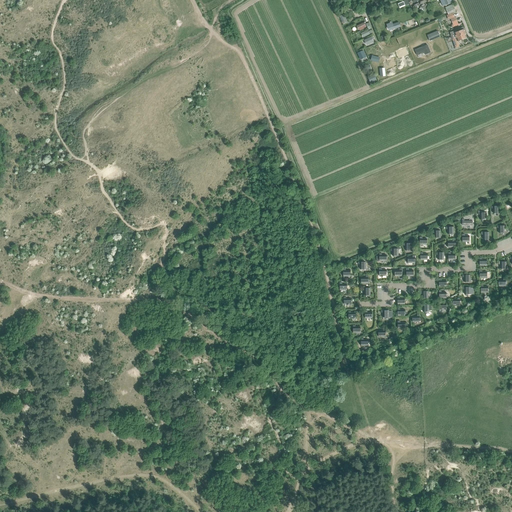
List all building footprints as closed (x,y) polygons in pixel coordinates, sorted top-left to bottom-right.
[(419,9),(421,12),(427,6),(425,3),(420,7),(421,7),(419,9)] [(451,7),(446,9),(446,10),(448,13),(448,15),(452,13),(453,13),(456,12),(456,11),(454,6),(453,7),(451,7)] [(339,15),(343,24),(348,22),(344,13),(339,15)] [(364,22),(358,25),(356,26),(358,30),(359,30),(359,31),(366,28),(365,27),(366,26),(364,22)] [(450,32),(455,48),(459,46),(457,41),(467,38),(463,27),(460,28),(461,30),(457,32),(456,30),(454,30),(454,31),(450,32)] [(427,35),(429,41),(440,37),(437,31),(427,35)] [(363,40),(366,45),(373,42),(372,39),(374,38),(373,36),(371,37),(371,36),(363,40)] [(427,45),(415,50),(417,55),(424,53),(425,54),(430,52),(427,45)] [(363,51),(357,53),(360,59),(366,57),(363,51)] [(479,260),(479,266),(486,266),(486,259),(481,260),(481,258),(478,258),(478,260),(479,260)]
